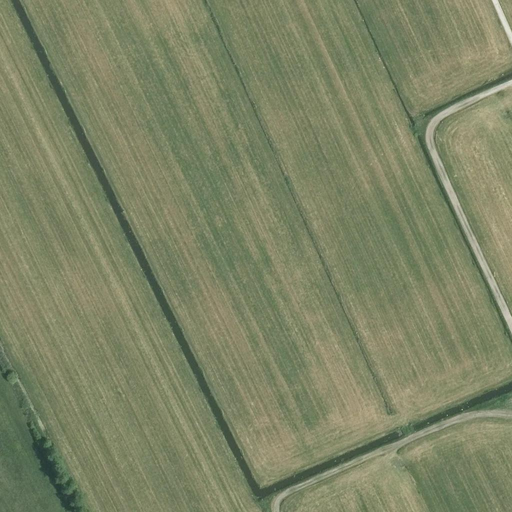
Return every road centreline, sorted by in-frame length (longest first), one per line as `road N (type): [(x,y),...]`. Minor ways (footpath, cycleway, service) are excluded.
road 1 (track): [(511,319),(430,132),(439,117),(511,84)]
road 2 (track): [(274,511),(284,492),(457,420),(511,416)]
